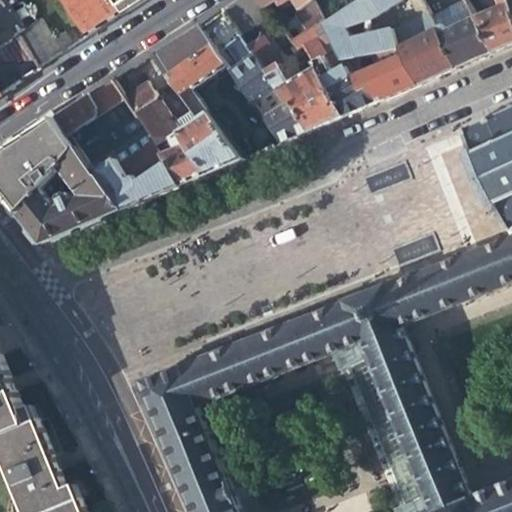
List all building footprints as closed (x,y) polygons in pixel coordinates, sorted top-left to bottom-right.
[(26,32),(6,0),(3,0),(0,2),(0,49),(7,45),(20,36),(26,32)] [(63,0),(89,37),(110,24),(124,15),(113,0),(63,0)] [(113,0),(124,15),(146,0),(113,0)] [(274,20),(267,10),(260,0),(245,0),(222,16),(224,19),(239,41),(240,41),(274,20)] [(302,14),(315,32),(325,26),(311,0),(260,0),(267,10),(283,0),(290,0),(300,15),(302,14)] [(369,0),(327,29),(332,38),(345,63),(403,51),(422,88),(443,79),(459,72),(434,26),(432,21),(397,37),(394,32),(354,41),(347,29),(372,14),(377,20),(410,0),(369,0)] [(440,22),(434,26),(459,72),(480,63),(495,57),(476,22),(463,0),(451,0),(464,24),(457,28),(456,26),(451,24),(443,29),(440,22)] [(497,0),(502,9),(476,22),(495,57),(510,50),(511,49),(511,10),(508,4),(506,0),(497,0)] [(217,56),(239,41),(224,19),(212,26),(201,33),(217,56)] [(41,22),(26,32),(20,36),(36,63),(39,70),(63,54),(74,47),(64,33),(54,39),(41,22)] [(281,30),(293,46),(300,42),(288,26),(281,30)] [(318,45),(332,38),(327,29),(325,26),(315,32),(310,35),(318,45)] [(196,95),(227,70),(217,56),(201,33),(199,30),(190,36),(167,51),(156,59),(202,122),(205,125),(214,119),(196,95)] [(0,57),(3,62),(36,63),(20,36),(7,45),(0,49),(0,57)] [(260,42),(247,51),(253,60),(308,137),(327,129),(347,120),(317,69),(290,84),(260,42)] [(305,51),(300,42),(293,46),(299,54),(305,51)] [(312,47),(305,51),(317,69),(347,120),(365,113),(378,107),(369,91),(362,95),(349,71),(335,76),(324,59),(312,47)] [(403,51),(345,63),(349,71),(362,95),(369,91),(378,107),(403,96),(422,88),(403,51)] [(270,128),(283,148),(298,141),(308,137),(253,60),(231,76),(254,110),(270,128)] [(75,141),(128,103),(126,101),(115,85),(101,94),(75,111),(60,121),(75,141)] [(147,87),(126,101),(128,103),(145,129),(159,149),(165,145),(171,141),(182,134),(185,133),(182,129),(177,128),(175,129),(173,125),(169,125),(170,122),(159,106),(156,106),(155,104),(156,101),(147,87)] [(118,147),(145,129),(128,103),(75,141),(85,156),(92,164),(110,152),(118,147)] [(511,109),(508,111),(509,113),(490,122),(488,120),(484,122),(485,124),(467,133),(466,130),(462,132),(464,134),(461,135),(463,140),(466,139),(467,142),(465,143),(479,171),(476,172),(478,176),(475,177),(477,180),(480,180),(486,194),(484,195),(486,198),(488,197),(489,200),(492,199),(506,229),(504,231),(505,234),(508,233),(509,235),(511,233),(511,109)] [(223,113),(214,119),(246,163),(260,157),(245,138),(223,113)] [(185,133),(182,134),(213,177),(235,167),(246,163),(214,119),(205,125),(202,122),(185,133)] [(0,193),(3,197),(46,163),(63,150),(75,141),(60,121),(58,120),(0,162),(0,193)] [(166,159),(164,156),(159,149),(145,129),(118,147),(121,151),(126,148),(136,163),(131,166),(123,170),(110,152),(92,164),(129,213),(139,209),(187,189),(166,159)] [(178,151),(166,159),(187,189),(202,182),(213,177),(182,134),(171,141),(178,151)] [(63,150),(75,167),(85,156),(75,141),(63,150)] [(168,149),(165,145),(159,149),(164,156),(168,154),(168,149)] [(118,147),(110,152),(123,170),(131,166),(121,151),(118,147)] [(121,151),(131,166),(136,163),(126,148),(121,151)] [(61,182),(67,175),(75,167),(63,150),(46,163),(61,182)] [(60,210),(49,195),(23,223),(36,240),(44,249),(87,231),(129,213),(92,164),(85,156),(75,167),(67,175),(84,199),(60,210)] [(61,182),(46,163),(3,197),(16,214),(23,223),(49,195),(61,182)] [(61,182),(49,195),(60,210),(84,199),(67,175),(61,182)] [(178,374),(145,387),(195,511),(511,511),(511,484),(472,501),(404,330),(444,314),(511,287),(511,240),(432,272),(376,294),(347,306),(341,309),(185,371),(178,374)] [(0,369),(0,407),(13,400),(0,369)] [(0,449),(35,429),(30,417),(21,422),(13,400),(0,407),(0,449)] [(79,511),(72,495),(64,498),(48,460),(35,429),(0,449),(0,466),(18,511),(79,511)]
